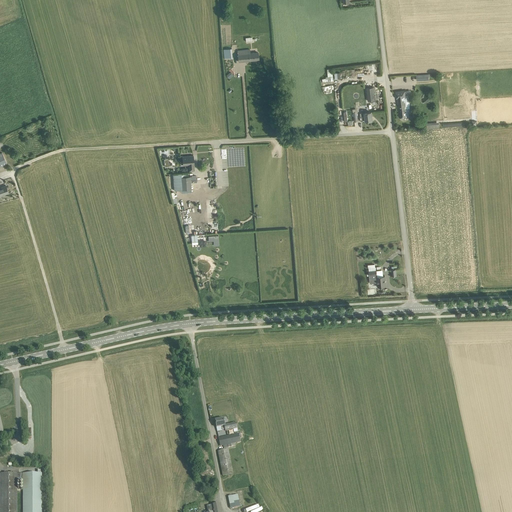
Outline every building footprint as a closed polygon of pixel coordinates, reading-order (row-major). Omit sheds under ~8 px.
[(224,50),(225,59),(232,58),(232,49),(224,50)] [(238,51),(238,54),(238,57),(239,62),(259,59),(258,52),(250,53),(250,49),(238,51)] [(409,112),(411,112),(408,94),(405,95),(404,91),(396,92),(396,96),(398,96),(399,106),(398,106),(399,118),(409,117),(409,112)] [(360,113),(361,121),(372,120),(371,112),(365,113),(360,113)] [(189,165),(190,171),(195,170),(193,156),(183,156),(184,165),(189,165)] [(173,174),(175,190),(191,189),(190,176),(186,177),(186,174),(182,174),(182,173),(173,174)] [(0,195),(9,193),(6,186),(0,187),(0,195)] [(218,235),(208,236),(209,241),(214,241),(214,246),(219,245),(218,235)] [(377,274),(369,275),(370,283),(377,283),(378,287),(386,286),(385,276),(377,277),(377,274)] [(228,430),(227,425),(225,426),(223,419),(220,420),(215,421),(216,428),(221,427),(222,430),(225,430),(225,431),(228,430)] [(238,434),(219,438),(220,446),(223,446),(224,448),(231,447),(231,446),(235,445),(235,443),(240,442),(238,434)] [(196,448),(200,473),(210,471),(206,446),(196,448)] [(218,451),(223,476),(233,474),(228,450),(218,451)] [(0,474),(0,511),(16,511),(17,478),(17,479),(18,479),(18,480),(23,480),(23,474),(0,474)] [(41,511),(42,474),(23,474),(23,480),(22,511),(41,511)] [(231,501),(232,509),(240,507),(238,495),(232,496),(232,495),(229,496),(229,497),(228,497),(229,501),(231,501)]
